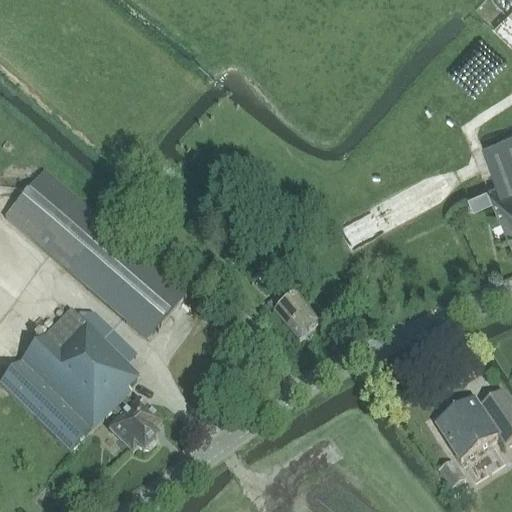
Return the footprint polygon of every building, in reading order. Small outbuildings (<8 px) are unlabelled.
[(501,14),(511,3),(511,0),(497,0),(492,5),(501,14)] [(511,8),(507,14),(493,31),(511,48),(511,8)] [(511,135),(482,148),(497,186),(488,190),(511,246),(511,135)] [(4,220),(35,246),(148,342),(187,296),(43,174),(4,220)] [(266,307),(298,345),(320,327),(288,289),(280,295),(266,307)] [(136,358),(112,333),(109,336),(105,332),(98,339),(71,312),(21,363),(0,384),(0,386),(70,456),(92,433),(111,415),(118,422),(108,432),(131,455),(137,450),(142,455),(156,441),(151,435),(159,427),(149,416),(150,415),(138,402),(132,408),(125,400),(130,395),(127,392),(139,379),(127,368),(136,358)] [(253,328),(249,324),(237,313),(220,332),(236,347),(253,328)] [(498,441),(504,452),(511,446),(511,410),(503,396),(479,412),(475,405),(438,429),(461,465),(498,441)] [(440,477),(452,493),(465,484),(453,467),(440,477)]
